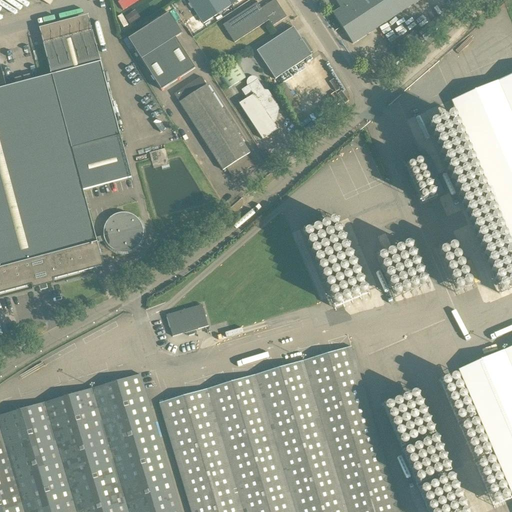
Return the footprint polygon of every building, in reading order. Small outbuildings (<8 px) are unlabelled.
[(117,0),(123,10),(141,0),(117,0)] [(203,24),(225,10),(228,15),(234,11),(231,6),(240,0),(189,0),(188,1),(203,24)] [(268,22),(272,27),(286,18),(274,0),(260,9),(257,4),(223,26),(234,44),(268,22)] [(337,0),(336,1),(341,9),(333,14),(353,45),(420,0),(337,0)] [(141,19),(135,11),(125,17),(130,26),(141,19)] [(175,38),(182,34),(169,13),(128,40),(161,91),(195,69),(175,38)] [(79,28),(81,23),(72,19),(69,26),(73,28),(74,25),(79,28)] [(257,52),(275,80),(312,56),(293,28),(257,52)] [(93,34),(43,47),(51,75),(6,88),(0,65),(0,293),(30,286),(31,289),(35,289),(33,285),(49,280),(50,284),(54,284),(53,280),(104,266),(102,257),(101,257),(97,243),(105,241),(105,242),(106,243),(107,245),(108,246),(109,247),(110,249),(112,249),(113,250),(115,251),(116,252),(117,252),(118,252),(120,253),(121,253),(123,253),(125,253),(126,253),(128,252),(129,252),(131,252),(132,251),(133,250),(134,250),(135,249),(136,248),(138,246),(140,244),(140,243),(141,242),(141,241),(142,239),(142,237),(143,237),(143,235),(143,233),(143,232),(143,231),(142,228),(142,227),(141,226),(141,225),(140,223),(139,222),(138,220),(137,219),(136,218),(134,216),(132,216),(131,215),(130,215),(128,214),(126,214),(125,213),(123,213),(121,214),(119,214),(118,214),(116,215),(114,216),(113,216),(111,217),(109,219),(108,221),(106,223),(106,224),(105,225),(105,226),(104,228),(104,230),(103,231),(103,232),(103,234),(103,235),(104,237),(96,239),(83,191),(131,178),(93,34)] [(237,62),(217,74),(227,90),(247,78),(237,62)] [(511,75),(451,101),(511,242),(511,347),(458,370),(511,495),(511,75)] [(250,154),(201,78),(174,95),(223,171),(226,169),(233,179),(253,166),(246,156),(250,154)] [(257,80),(249,86),(241,90),(247,99),(240,104),(262,140),(278,130),(273,124),(276,122),(279,108),(268,91),(263,90),(259,84),(257,80)] [(455,122),(455,121),(455,120),(455,118),(454,117),(453,116),(451,116),(450,116),(448,116),(447,118),(447,119),(446,120),(447,122),(448,123),(449,124),(450,125),(451,125),(453,124),(454,124),(455,122)] [(447,126),(447,125),(447,123),(447,122),(446,121),(445,120),(443,120),(442,120),(440,120),(439,121),(438,123),(438,124),(439,126),(439,127),(440,128),(442,128),(443,128),(445,128),(446,127),(447,126)] [(438,130),(439,128),(439,127),(438,126),(437,124),(436,123),(435,123),(433,123),(432,124),(431,125),(430,126),(430,128),(430,129),(431,130),(432,131),(433,132),(435,132),(436,132),(437,131),(438,130)] [(458,131),(459,129),(459,128),(459,127),(458,125),(456,124),(455,124),(453,124),(452,125),(451,126),(450,127),(450,129),(450,130),(451,131),(452,132),(454,133),(455,133),(456,133),(458,132),(458,131)] [(450,134),(451,133),(451,132),(450,130),(449,129),(448,128),(447,128),(445,128),(444,129),(443,130),(442,131),(442,133),(442,134),(443,135),(444,136),(445,137),(447,137),(448,136),(449,136),(450,134)] [(442,138),(442,137),(442,135),(442,134),(441,133),(440,132),(438,131),(437,131),(435,132),(434,133),(434,135),(433,136),(434,138),(434,139),(436,140),(437,140),(438,140),(440,140),(441,139),(442,138)] [(462,139),(463,138),(463,136),(462,135),(461,134),(460,133),(459,132),(457,133),(456,133),(455,134),(454,136),(454,137),(454,139),(455,140),(456,141),(457,141),(459,141),(460,141),(461,140),(462,139)] [(454,143),(454,142),(454,140),(454,139),(453,138),(452,137),(450,136),(449,136),(447,137),(446,138),(446,139),(445,141),(446,142),(447,144),(448,145),(449,145),(450,145),(452,145),(453,144),(454,143)] [(445,146),(446,145),(446,144),(446,142),(445,141),(443,140),(442,140),(440,140),(439,140),(438,142),(437,143),(437,144),(437,146),(438,147),(439,148),(440,149),(442,149),(443,148),(444,148),(445,146)] [(466,147),(466,146),(466,145),(466,143),(465,142),(464,141),(462,141),(461,141),(459,141),(458,143),(457,144),(457,145),(458,147),(458,148),(459,149),(461,150),(462,150),(464,149),(465,149),(466,147)] [(457,151),(458,150),(458,148),(458,147),(457,146),(455,145),(454,144),(452,145),(451,145),(450,146),(449,148),(449,149),(449,151),(450,152),(451,153),(453,153),(454,153),(455,153),(456,152),(457,151)] [(449,155),(449,153),(449,152),(449,151),(448,149),(447,148),(445,148),(444,148),(443,149),(441,150),(441,151),(441,153),(441,154),(442,155),(443,156),(444,157),(445,157),(447,157),(448,156),(449,155)] [(149,153),(152,166),(153,169),(169,165),(164,149),(149,153)] [(469,156),(470,155),(470,153),(469,152),(468,151),(467,150),(466,149),(464,149),(463,150),(462,151),(461,153),(461,154),(461,156),(462,157),(463,158),(464,158),(466,158),(467,158),(468,157),(469,156)] [(264,161),(270,157),(266,151),(260,155),(264,161)] [(461,160),(461,158),(461,157),(461,156),(460,154),(459,154),(457,153),(456,153),(454,154),(453,155),(453,156),(452,158),(453,159),(454,161),(455,161),(456,162),(457,162),(459,162),(460,161),(461,160)] [(428,157),(421,160),(437,197),(444,194),(428,157)] [(452,163),(453,162),(453,161),(453,159),(452,158),(450,157),(449,157),(447,157),(446,157),(445,158),(444,160),(444,161),(444,163),(445,164),(446,165),(448,166),(449,166),(450,165),(452,164),(452,163)] [(473,164),(473,163),(473,162),(473,160),(472,159),(471,158),(469,158),(468,158),(466,158),(465,159),(465,161),(464,162),(465,164),(465,165),(467,166),(468,166),(469,167),(471,166),(472,165),(473,164)] [(464,168),(465,167),(465,165),(465,164),(464,163),(462,162),(461,161),(459,162),(458,162),(457,163),(456,165),(456,166),(456,168),(457,169),(458,170),(460,170),(461,170),(462,170),(464,169),(464,168)] [(456,172),(457,170),(457,169),(456,168),(455,166),(454,165),(453,165),(451,165),(450,166),(448,167),(448,168),(448,170),(448,171),(449,172),(450,173),(451,174),(453,174),(454,174),(455,173),(456,172)] [(476,173),(477,172),(477,170),(477,169),(476,168),(474,167),(473,166),(471,166),(470,167),(469,168),(468,169),(468,171),(468,172),(469,174),(470,175),(472,175),(473,175),(474,175),(476,174),(476,173)] [(468,177),(469,175),(469,174),(468,173),(467,171),(466,170),(465,170),(463,170),(462,171),(461,172),(460,173),(460,175),(460,176),(461,177),(462,178),(463,179),(465,179),(466,179),(467,178),(468,177)] [(460,180),(460,179),(460,177),(460,176),(459,175),(458,174),(456,174),(455,174),(453,174),(452,175),(451,177),(451,178),(452,180),(452,181),(453,182),(455,182),(456,182),(458,182),(459,181),(460,180)] [(480,181),(480,180),(481,178),(480,177),(479,176),(478,175),(477,175),(475,175),(474,175),(472,176),(472,178),(472,179),(472,181),(473,182),(474,183),(475,183),(477,183),(478,183),(479,182),(480,181)] [(472,185),(472,184),(472,182),(472,181),(471,180),(470,179),(468,178),(467,178),(465,179),(464,180),(464,181),(463,183),(464,184),(464,186),(466,187),(467,187),(468,187),(470,187),(471,186),(472,185)] [(463,188),(464,187),(464,186),(463,184),(463,183),(461,182),(460,182),(458,182),(457,183),(456,184),(455,185),(455,187),(455,188),(456,189),(457,190),(458,191),(460,191),(461,190),(462,190),(463,188)] [(484,190),(484,189),(484,187),(484,186),(483,185),(482,184),(480,183),(479,183),(477,184),(476,185),(475,186),(475,188),(476,189),(476,191),(477,192),(479,192),(480,192),(482,192),(483,191),(484,190)] [(475,194),(476,192),(476,191),(476,190),(475,188),(473,187),(472,187),(470,187),(469,188),(468,189),(467,190),(467,192),(467,193),(468,194),(469,195),(470,196),(472,196),(473,196),(474,195),(475,194)] [(467,197),(467,196),(467,194),(467,193),(466,192),(465,191),(463,190),(462,191),(460,191),(459,192),(459,194),(458,195),(459,197),(460,198),(461,199),(462,199),(463,199),(465,199),(466,198),(467,197)] [(487,198),(488,197),(488,195),(487,194),(486,193),(485,192),(484,191),(482,192),(481,192),(480,193),(479,195),(479,196),(479,198),(480,199),(481,200),(482,200),(484,200),(485,200),(486,199),(487,198)] [(479,202),(479,201),(479,199),(479,198),(478,197),(477,196),(475,195),(474,195),(473,196),(471,197),(471,198),(471,200),(471,201),(472,203),(473,204),(474,204),(475,204),(477,204),(478,203),(479,202)] [(470,205),(471,204),(471,203),(471,201),(470,200),(468,199),(467,199),(465,199),(464,200),(463,201),(462,202),(462,203),(462,205),(463,206),(464,207),(466,208),(467,208),(468,207),(470,207),(470,205)] [(491,207),(491,206),(491,204),(491,203),(490,201),(489,201),(487,200),(486,200),(484,201),(483,202),(483,203),(482,205),(483,206),(484,208),(485,208),(486,209),(487,209),(489,209),(490,208),(491,207)] [(483,211),(483,209),(483,208),(483,206),(482,205),(481,204),(479,204),(478,204),(476,205),(475,206),(474,207),(474,209),(475,210),(475,211),(476,212),(478,213),(479,213),(481,212),(482,212),(483,211)] [(474,214),(475,213),(475,211),(474,210),(473,209),(472,208),(471,207),(469,208),(468,208),(467,209),(466,211),(466,212),(466,214),(467,215),(468,216),(469,216),(471,216),(472,216),(473,215),(474,214)] [(494,215),(495,214),(495,212),(495,211),(494,210),(492,209),(491,208),(489,209),(488,209),(487,210),(486,212),(486,213),(486,215),(487,216),(488,217),(490,217),(491,217),(492,217),(494,216),(494,215)] [(486,219),(487,218),(487,216),(486,215),(485,214),(484,213),(483,212),(481,212),(480,213),(479,214),(478,215),(478,217),(478,218),(479,220),(480,221),(481,221),(483,221),(484,221),(485,220),(486,219)] [(478,222),(478,221),(478,220),(478,218),(477,217),(476,216),(474,216),(473,216),(471,216),(470,218),(470,219),(469,220),(470,222),(470,223),(472,224),(473,225),(474,225),(476,224),(477,224),(478,222)] [(498,224),(499,222),(499,221),(498,219),(498,218),(496,217),(495,217),(493,217),(492,218),(491,219),(490,220),(490,222),(490,223),(491,224),(492,225),(493,226),(495,226),(496,225),(497,225),(498,224)] [(329,222),(329,224),(329,225),(330,226),(330,227),(332,228),(333,229),(334,228),(336,228),(337,227),(337,225),(337,224),(337,223),(336,221),(335,221),(334,220),(333,220),(331,221),(330,221),(329,222)] [(490,227),(491,226),(491,225),(490,223),(489,222),(488,221),(487,221),(485,221),(484,221),(483,222),(482,224),(482,225),(482,227),(483,228),(484,229),(485,230),(487,230),(488,229),(489,228),(490,227)] [(321,226),(321,227),(321,229),(321,230),(322,231),(323,232),(325,232),(326,232),(327,231),(328,230),(329,229),(329,227),(329,226),(328,225),(327,224),(325,224),(324,224),(323,224),(322,225),(321,226)] [(482,231),(482,230),(482,228),(482,227),(481,226),(480,225),(478,224),(477,224),(475,225),(474,226),(473,227),(473,229),(474,230),(474,232),(475,233),(477,233),(478,233),(480,233),(481,232),(482,231)] [(502,232),(502,231),(502,229),(502,228),(501,227),(500,226),(498,225),(497,225),(495,226),(494,227),(494,228),(494,230),(494,231),(495,233),(496,234),(497,234),(498,234),(500,234),(501,233),(502,232)] [(312,230),(312,231),(312,232),(312,234),(313,235),(315,235),(316,236),(317,235),(319,235),(320,234),(320,232),(320,231),(320,230),(319,229),(318,228),(317,227),(316,227),(314,228),(313,229),(312,230)] [(333,231),(333,232),(333,234),(333,235),(334,236),(335,237),(337,237),(338,237),(339,236),(340,235),(341,234),(341,232),(341,231),(340,230),(339,229),(338,229),(336,229),(335,229),(334,230),(333,231)] [(494,236),(494,234),(494,233),(494,232),(493,230),(492,229),(490,229),(489,229),(487,230),(486,231),(485,232),(485,234),(486,235),(486,236),(487,237),(489,238),(490,238),(492,238),(493,237),(494,236)] [(304,233),(304,234),(304,236),(304,237),(305,238),(306,239),(308,239),(309,239),(310,238),(311,237),(312,236),(312,235),(312,233),(311,232),(310,231),(309,231),(307,231),(306,231),(305,232),(304,233)] [(325,234),(324,236),(324,237),(325,238),(326,239),(327,240),(328,240),(330,240),(331,240),(332,239),(333,237),(333,236),(332,235),(332,233),(330,233),(329,232),(328,232),(327,233),(326,233),(325,234)] [(485,239),(486,238),(486,236),(485,235),(484,234),(483,233),(482,233),(480,233),(479,233),(478,234),(477,236),(477,237),(477,239),(478,240),(479,241),(480,241),(482,241),(483,241),(484,240),(485,239)] [(505,241),(506,239),(506,238),(506,237),(505,235),(503,234),(502,234),(500,234),(499,235),(498,236),(497,237),(497,239),(497,240),(498,241),(499,242),(501,243),(502,243),(503,243),(505,242),(505,241)] [(316,238),(316,239),(316,241),(316,242),(317,243),(318,244),(320,244),(321,244),(322,243),(323,242),(324,241),(324,240),(324,238),(323,237),(322,236),(321,236),(319,236),(318,236),(317,237),(316,238)] [(337,239),(336,241),(336,242),(337,243),(338,244),(339,245),(340,245),(342,245),(343,245),(344,244),(345,242),(345,241),(344,239),(344,238),(343,238),(341,237),(340,237),(339,237),(338,238),(337,239)] [(497,244),(498,243),(498,242),(497,240),(496,239),(495,238),(494,238),(492,238),(491,239),(490,240),(489,241),(489,243),(489,244),(490,245),(491,246),(492,247),(494,247),(495,246),(496,246),(497,244)] [(308,242),(307,243),(307,244),(308,246),(309,247),(310,247),(311,248),(313,247),(314,247),(315,246),(316,244),(316,243),(315,242),(315,241),(314,240),(312,239),(311,239),(310,240),(309,241),(308,242)] [(328,243),(328,244),(328,245),(328,247),(329,248),(331,249),(332,249),(333,249),(335,248),(336,247),(336,246),(336,244),(336,243),(335,242),(334,241),(333,241),(331,241),(330,241),(329,242),(328,243)] [(489,248),(489,247),(489,245),(489,244),(488,243),(487,242),(485,241),(484,241),(482,242),(481,243),(481,245),(480,246),(481,248),(481,249),(483,250),(484,250),(485,250),(487,250),(488,249),(489,248)] [(509,249),(510,248),(510,246),(509,245),(508,244),(507,243),(506,242),(504,242),(503,243),(501,244),(501,246),(501,247),(501,249),(502,250),(503,251),(504,251),(506,251),(507,251),(508,250),(509,249)] [(320,247),(319,248),(319,249),(320,250),(321,251),(322,252),(323,253),(325,252),(326,252),(327,251),(328,249),(328,248),(327,247),(327,245),(326,245),(324,244),(323,244),(322,245),(321,245),(320,247)] [(403,250),(404,251),(405,252),(407,253),(408,253),(410,252),(411,252),(412,250),(412,249),(412,247),(411,246),(410,245),(409,244),(408,244),(406,244),(405,245),(404,246),(403,247),(403,249),(403,250)] [(449,251),(449,252),(451,253),(452,253),(453,253),(455,253),(456,252),(457,251),(457,250),(457,248),(456,247),(455,246),(454,245),(453,245),(451,245),(450,246),(449,247),(448,248),(448,249),(449,251)] [(341,248),(340,249),(340,250),(341,252),(342,253),(343,254),(344,254),(346,254),(347,253),(348,252),(348,251),(349,249),(348,248),(347,247),(346,246),(345,246),(344,246),(342,246),(341,247),(341,248)] [(501,253),(501,251),(501,250),(501,249),(500,247),(499,247),(497,246),(496,246),(494,247),(493,248),(493,249),(492,251),(493,252),(493,254),(495,254),(496,255),(497,255),(499,255),(500,254),(501,253)] [(311,250),(311,251),(311,253),(312,254),(312,255),(314,256),(315,256),(316,256),(318,255),(319,254),(319,253),(319,251),(319,250),(318,249),(317,248),(316,248),(315,248),(313,248),(312,249),(311,250)] [(395,254),(395,255),(397,256),(398,257),(400,257),(401,256),(402,255),(403,254),(403,253),(403,251),(403,250),(402,249),(400,248),(399,248),(398,248),(396,249),(395,250),(394,251),(394,253),(395,254)] [(440,254),(441,256),(442,257),(443,257),(445,257),(446,257),(447,256),(448,255),(448,253),(448,252),(448,250),(447,249),(446,249),(444,248),(443,249),(441,249),(441,250),(440,252),(440,253),(440,254)] [(332,251),(332,253),(332,254),(332,255),(333,256),(334,257),(336,257),(337,257),(338,257),(339,255),(340,254),(340,253),(340,251),(339,250),(338,249),(337,249),(335,249),(334,249),(333,250),(332,251)] [(492,256),(493,255),(493,254),(492,252),(492,251),(490,250),(489,250),(487,250),(486,250),(485,251),(484,253),(484,254),(484,256),(485,257),(486,258),(487,258),(489,259),(490,258),(491,257),(492,256)] [(386,258),(387,259),(388,260),(390,260),(391,260),(392,260),(394,259),(394,258),(395,256),(395,255),(394,253),(393,252),(392,252),(390,251),(389,251),(388,252),(386,253),(386,255),(386,256),(386,258)] [(324,255),(323,256),(323,258),(324,259),(325,260),(326,261),(327,261),(329,261),(330,260),(331,259),(331,258),(331,256),(331,255),(330,254),(329,253),(328,253),(327,253),(325,253),(324,254),(324,255)] [(407,259),(408,260),(409,261),(411,262),(412,262),(413,261),(415,260),(415,259),(416,258),(416,256),(415,255),(414,254),(413,253),(411,253),(410,253),(409,253),(407,255),(407,256),(407,257),(407,259)] [(453,259),(453,260),(454,261),(456,262),(457,262),(459,261),(460,261),(461,259),(461,258),(461,257),(460,255),(459,254),(458,253),(457,253),(455,253),(454,254),(453,255),(452,256),(452,258),(453,259)] [(344,256),(344,258),(344,259),(344,260),(345,261),(346,262),(348,262),(349,262),(350,261),(351,260),(352,259),(352,258),(352,256),(351,255),(350,254),(348,254),(347,254),(346,254),(345,255),(344,256)] [(377,261),(378,262),(379,263),(381,264),(382,264),(384,263),(385,262),(386,261),(386,260),(386,258),(385,257),(384,256),(383,255),(382,255),(380,255),(379,256),(378,257),(377,258),(377,260),(377,261)] [(504,261),(505,260),(505,259),(505,257),(504,256),(502,255),(501,255),(499,255),(498,256),(497,257),(496,258),(496,259),(496,261),(497,262),(498,263),(500,264),(501,264),(502,263),(504,263),(504,261)] [(315,259),(315,260),(315,261),(315,262),(316,263),(317,264),(319,265),(320,264),(321,264),(322,263),(323,261),(323,260),(323,259),(322,257),(321,257),(320,256),(318,256),(317,257),(316,257),(315,259)] [(398,263),(399,264),(400,265),(402,265),(403,265),(405,265),(406,264),(407,263),(407,261),(407,260),(406,258),(405,257),(404,257),(403,256),(401,256),(400,257),(399,258),(398,260),(398,261),(398,263)] [(336,260),(335,261),(335,262),(336,264),(337,265),(338,265),(339,266),(341,266),(342,265),(343,264),(343,263),(344,261),(343,260),(342,259),(341,258),(340,257),(339,257),(337,258),(336,259),(336,260)] [(444,263),(445,264),(446,265),(447,266),(448,266),(450,265),(451,265),(452,263),(452,262),(452,261),(451,259),(450,258),(449,257),(448,257),(446,257),(445,258),(444,259),(444,260),(443,262),(444,263)] [(496,265),(496,264),(497,262),(496,261),(495,260),(494,259),(493,258),(491,258),(490,259),(488,260),(488,262),(488,263),(488,265),(489,266),(490,267),(491,267),(493,267),(494,267),(495,266),(496,265)] [(390,266),(391,267),(392,268),(393,269),(395,269),(396,268),(397,268),(398,266),(399,265),(398,263),(398,262),(397,261),(396,260),(394,260),(393,260),(391,261),(390,262),(390,263),(389,265),(390,266)] [(327,263),(327,265),(327,266),(327,267),(328,268),(329,269),(331,269),(332,269),(333,269),(334,268),(335,266),(335,265),(335,263),(334,262),(333,262),(331,261),(330,261),(329,262),(328,262),(327,263)] [(410,268),(411,269),(412,270),(414,270),(415,270),(417,270),(418,269),(419,268),(419,266),(419,265),(418,263),(417,262),(416,262),(415,261),(413,262),(412,262),(411,263),(410,265),(410,266),(410,268)] [(348,265),(347,266),(347,267),(348,269),(349,270),(350,270),(351,271),(353,271),(354,270),(355,269),(356,268),(356,266),(355,265),(355,264),(354,263),(352,262),(351,262),(350,263),(349,264),(348,265)] [(456,268),(457,269),(458,270),(460,271),(461,271),(462,270),(464,270),(464,268),(465,267),(465,266),(464,264),(463,263),(462,262),(460,262),(459,262),(458,263),(457,264),(456,265),(456,267),(456,268)] [(381,270),(382,271),(383,272),(385,272),(386,272),(387,272),(389,271),(389,270),(390,268),(390,267),(389,265),(388,264),(387,264),(385,263),(384,263),(383,264),(382,265),(381,267),(381,268),(381,270)] [(508,270),(508,268),(509,267),(508,266),(507,264),(506,263),(505,263),(503,263),(502,264),(500,265),(500,266),(500,268),(500,269),(501,270),(502,271),(503,272),(505,272),(506,272),(507,271),(508,270)] [(319,267),(318,268),(318,270),(319,271),(320,272),(321,273),(322,273),(324,273),(325,272),(326,271),(326,270),(327,268),(326,267),(325,266),(324,265),(323,265),(322,265),(320,265),(319,266),(319,267)] [(402,271),(403,272),(404,273),(405,274),(407,274),(408,273),(409,272),(410,271),(410,270),(410,268),(410,267),(409,266),(408,265),(406,265),(405,265),(403,266),(402,267),(401,268),(401,270),(402,271)] [(339,268),(339,270),(339,271),(339,272),(340,273),(342,274),(343,274),(344,274),(346,273),(347,272),(347,271),(347,270),(347,268),(346,267),(345,266),(344,266),(342,266),(341,266),(340,267),(339,268)] [(447,272),(448,273),(449,274),(451,274),(452,274),(453,274),(455,273),(455,272),(456,270),(456,269),(455,268),(454,267),(453,266),(451,266),(450,266),(449,267),(448,268),(447,269),(447,270),(447,272)] [(500,273),(500,272),(500,271),(500,269),(499,268),(498,267),(496,267),(495,267),(493,267),(492,268),(491,270),(491,271),(492,273),(492,274),(493,275),(495,275),(496,276),(497,275),(499,274),(500,273)] [(393,275),(394,276),(395,277),(397,277),(398,277),(400,277),(401,276),(402,275),(402,273),(402,272),(401,270),(400,269),(399,269),(398,268),(396,269),(395,269),(394,270),(393,272),(393,273),(393,275)] [(331,272),(330,273),(330,275),(331,276),(332,277),(333,278),(334,278),(336,278),(337,277),(338,276),(339,275),(339,273),(338,272),(338,271),(336,270),(335,270),(334,270),(333,270),(331,271),(331,272)] [(414,276),(415,277),(416,278),(417,279),(419,279),(420,278),(422,277),(422,276),(423,275),(423,273),(422,272),(421,271),(420,270),(418,270),(417,270),(415,271),(414,272),(414,273),(414,275),(414,276)] [(351,273),(351,274),(351,276),(351,277),(352,278),(354,279),(355,279),(356,279),(358,278),(359,277),(359,276),(359,275),(359,273),(358,272),(357,271),(356,271),(354,271),(353,271),(352,272),(351,273)] [(460,277),(461,278),(462,279),(463,279),(465,279),(466,279),(467,278),(468,277),(468,275),(468,274),(468,273),(467,271),(465,271),(464,271),(463,271),(461,271),(460,272),(460,274),(460,275),(460,277)] [(385,278),(385,279),(387,280),(388,281),(390,281),(391,280),(392,279),(393,278),(393,277),(393,275),(393,274),(392,273),(390,272),(389,272),(387,272),(386,273),(385,274),(384,275),(384,277),(385,278)] [(511,278),(511,277),(511,274),(511,273),(510,272),(508,272),(507,272),(505,272),(504,273),(504,275),(503,276),(504,278),(505,279),(506,280),(507,280),(508,280),(510,280),(511,279),(511,278)] [(322,275),(322,277),(322,278),(322,279),(323,280),(325,281),(326,281),(327,281),(329,281),(330,280),(330,278),(330,277),(330,275),(329,274),(328,274),(327,273),(326,273),(324,274),(323,274),(322,275)] [(405,280),(406,281),(407,282),(409,282),(410,282),(412,282),(413,281),(414,280),(414,278),(414,277),(413,275),(412,274),(411,273),(410,273),(408,273),(407,274),(406,275),(405,277),(405,278),(405,280)] [(343,277),(342,278),(343,279),(343,281),(344,282),(345,282),(346,283),(348,282),(349,282),(350,281),(351,279),(351,278),(350,277),(350,276),(349,275),(347,274),(346,274),(345,275),(344,276),(343,277)] [(451,280),(452,281),(453,282),(454,283),(456,283),(457,282),(458,282),(459,280),(459,279),(459,278),(459,276),(458,275),(457,275),(455,274),(454,275),(452,275),(451,276),(451,277),(451,279),(451,280)] [(503,282),(504,280),(504,279),(504,278),(503,276),(501,275),(500,275),(498,275),(497,276),(496,277),(495,278),(495,280),(495,281),(496,282),(497,283),(499,284),(500,284),(501,284),(503,283),(503,282)] [(397,283),(398,284),(399,285),(400,286),(402,286),(403,285),(405,284),(405,283),(406,282),(406,280),(405,279),(404,278),(403,277),(401,277),(400,277),(398,278),(397,279),(397,280),(397,282),(397,283)] [(334,280),(334,282),(334,283),(334,284),(335,285),(337,286),(338,286),(339,286),(341,285),(342,284),(342,283),(342,282),(342,280),(341,279),(340,278),(339,278),(337,278),(336,278),(335,279),(334,280)] [(418,285),(419,286),(420,287),(421,287),(423,287),(424,287),(425,286),(426,285),(426,283),(426,282),(426,281),(425,279),(424,279),(422,278),(421,279),(419,279),(418,280),(418,282),(417,283),(418,285)] [(355,282),(355,283),(355,284),(355,286),(356,287),(357,287),(359,288),(360,287),(361,287),(362,286),(363,284),(363,283),(363,282),(362,281),(361,280),(360,279),(358,279),(357,280),(356,281),(355,282)] [(464,285),(464,287),(465,287),(467,288),(468,288),(470,288),(471,287),(472,286),(472,284),(472,283),(471,281),(470,280),(469,280),(468,279),(466,280),(465,280),(464,281),(463,283),(463,284),(464,285)] [(388,287),(389,288),(390,289),(392,289),(393,289),(395,289),(396,288),(397,287),(397,285),(397,284),(396,282),(395,281),(394,280),(393,280),(391,280),(390,281),(389,282),(388,284),(388,285),(388,287)] [(326,284),(326,285),(326,286),(326,288),(327,289),(328,290),(330,290),(331,290),(332,289),(333,288),(334,287),(334,285),(334,284),(333,283),(332,282),(330,282),(329,281),(328,282),(327,283),(326,284)] [(409,288),(410,290),(411,290),(413,291),(414,291),(416,290),(417,290),(418,288),(418,287),(418,285),(417,284),(416,283),(415,282),(414,282),(412,282),(411,283),(410,284),(409,285),(409,287),(409,288)] [(347,285),(346,286),(346,288),(347,289),(348,290),(349,291),(350,291),(352,291),(353,290),(354,289),(354,288),(355,287),(354,285),(353,284),(352,283),(351,283),(350,283),(349,283),(347,284),(347,285)] [(455,289),(455,290),(457,291),(458,291),(459,291),(461,291),(462,290),(463,289),(463,288),(463,286),(462,285),(461,284),(460,283),(459,283),(457,283),(456,284),(455,285),(455,286),(454,287),(455,289)] [(507,290),(507,289),(508,287),(507,286),(506,285),(505,284),(504,283),(502,283),(501,284),(499,285),(499,287),(499,288),(499,290),(500,291),(501,292),(502,292),(504,292),(505,292),(506,291),(507,290)] [(401,292),(402,293),(403,294),(404,295),(406,295),(407,294),(408,293),(409,292),(410,290),(409,289),(409,288),(408,286),(407,286),(405,285),(404,286),(402,286),(401,287),(401,289),(400,290),(401,292)] [(338,289),(338,290),(338,291),(338,293),(339,294),(340,295),(342,295),(343,295),(344,294),(345,293),(346,292),(346,290),(346,289),(345,288),(344,287),(343,286),(341,286),(340,287),(339,288),(338,289)] [(359,290),(358,291),(358,292),(359,294),(360,295),(361,295),(362,296),(364,296),(365,295),(366,294),(367,293),(367,291),(366,290),(366,289),(364,288),(363,287),(362,287),(361,288),(359,289),(359,290)] [(392,295),(393,297),(394,297),(396,298),(397,298),(399,297),(400,297),(401,295),(401,294),(401,292),(400,291),(399,290),(398,289),(397,289),(395,289),(394,290),(393,291),(392,292),(392,294),(392,295)] [(330,292),(329,294),(329,295),(330,296),(331,297),(332,298),(333,298),(335,298),(336,297),(337,296),(338,295),(338,294),(337,292),(337,291),(335,290),(334,290),(333,290),(332,290),(331,291),(330,292)] [(350,293),(350,294),(350,296),(350,297),(351,298),(352,299),(354,299),(355,299),(357,298),(358,297),(358,296),(358,295),(358,293),(357,292),(356,291),(355,291),(353,291),(352,291),(351,292),(350,293)] [(342,297),(341,298),(341,299),(342,301),(343,302),(344,303),(345,303),(347,303),(348,302),(349,301),(350,300),(350,298),(349,297),(348,296),(347,295),(346,295),(345,295),(344,295),(342,296),(342,297)] [(333,300),(333,302),(333,303),(333,304),(334,305),(336,306),(337,306),(338,306),(340,306),(341,304),(341,303),(341,302),(341,300),(340,299),(339,298),(338,298),(336,298),(335,298),(334,299),(333,300)] [(167,319),(172,338),(187,333),(188,337),(195,335),(193,332),(208,327),(203,308),(204,308),(203,308),(202,305),(200,306),(199,306),(184,311),(184,310),(183,310),(184,311),(169,315),(168,315),(166,316),(167,318),(166,319),(167,319)] [(190,511),(399,511),(351,347),(159,404),(190,511)] [(0,511),(179,511),(140,375),(0,416),(0,511)] [(452,384),(453,384),(455,384),(456,384),(457,383),(458,382),(458,381),(458,379),(458,378),(457,377),(455,376),(454,376),(453,376),(451,377),(451,378),(450,379),(450,381),(450,382),(451,383),(452,384)] [(444,388),(445,388),(446,388),(447,388),(449,387),(450,386),(450,384),(450,383),(449,382),(448,381),(447,380),(446,380),(444,380),(443,381),(442,382),(442,383),(442,384),(442,386),(443,387),(444,388)] [(456,392),(457,393),(458,393),(459,392),(461,392),(461,390),(462,389),(462,388),(461,386),(460,385),(459,384),(458,384),(456,385),(455,385),(454,386),(454,388),(453,389),(454,390),(455,391),(456,392)] [(447,396),(448,396),(450,396),(451,396),(452,395),(453,394),(454,393),(453,391),(453,390),(452,389),(451,388),(449,388),(448,388),(447,389),(446,390),(445,391),(445,393),(445,394),(446,395),(447,396)] [(411,394),(410,395),(410,397),(410,398),(411,400),(412,401),(413,401),(414,402),(416,401),(417,401),(418,400),(419,398),(419,397),(419,396),(418,394),(417,393),(415,393),(414,393),(412,393),(411,394)] [(459,401),(460,401),(462,401),(463,401),(464,400),(465,399),(466,398),(466,396),(465,395),(464,394),(463,393),(461,393),(460,393),(459,394),(458,395),(457,396),(457,397),(457,399),(458,400),(459,401)] [(403,398),(402,399),(401,401),(402,402),(402,403),(403,404),(405,405),(406,405),(407,405),(409,404),(410,403),(410,402),(410,401),(410,399),(409,398),(408,397),(407,397),(405,396),(404,397),(403,398)] [(451,404),(452,405),(453,405),(455,405),(456,404),(457,403),(457,401),(457,400),(456,398),(455,397),(454,397),(453,397),(451,397),(450,398),(449,399),(449,400),(449,401),(449,402),(450,404),(451,404)] [(394,401),(393,403),(393,404),(393,406),(394,407),(395,408),(396,409),(397,409),(399,409),(400,408),(401,407),(402,406),(402,404),(402,403),(401,402),(400,401),(398,400),(397,400),(395,401),(394,401)] [(415,403),(414,404),(413,405),(414,407),(414,408),(415,409),(416,410),(418,410),(419,410),(421,409),(422,408),(422,407),(422,406),(422,404),(421,403),(420,402),(419,401),(417,401),(416,402),(415,403)] [(463,409),(464,410),(465,410),(467,409),(468,408),(469,407),(469,406),(469,404),(468,403),(467,402),(466,401),(465,401),(463,401),(462,402),(461,403),(461,404),(461,406),(461,407),(462,408),(463,409)] [(385,405),(384,406),(384,408),(384,409),(385,410),(386,411),(387,412),(388,412),(390,412),(391,411),(392,410),(393,409),(393,408),(393,406),(392,405),(391,404),(389,403),(388,403),(386,404),(385,405)] [(406,406),(405,408),(405,409),(405,411),(406,412),(407,413),(408,414),(409,414),(411,414),(412,413),(413,412),(414,411),(414,409),(414,408),(413,407),(412,406),(410,405),(409,405),(407,406),(406,406)] [(454,413),(456,413),(457,413),(458,413),(459,412),(460,411),(461,410),(461,408),(460,407),(459,406),(458,405),(456,405),(455,405),(454,406),(453,407),(452,408),(452,409),(453,411),(453,412),(454,413)] [(398,410),(397,411),(397,413),(397,414),(397,416),(398,417),(400,417),(401,417),(402,417),(404,417),(405,416),(405,414),(405,413),(405,412),(404,410),(403,409),(402,409),(400,409),(399,409),(398,410)] [(466,417),(468,418),(469,418),(470,417),(471,417),(472,416),(473,414),(473,413),(472,411),(471,410),(470,410),(468,409),(467,410),(466,410),(465,411),(464,413),(464,414),(465,415),(465,416),(466,417)] [(418,411),(417,413),(417,414),(417,415),(418,417),(419,418),(420,418),(421,419),(423,418),(424,418),(425,417),(426,415),(426,414),(426,413),(425,411),(424,410),(422,410),(421,410),(419,410),(418,411)] [(389,413),(388,415),(388,416),(388,418),(388,419),(389,420),(391,421),(392,421),(393,421),(395,420),(396,419),(396,418),(396,416),(396,415),(395,414),(394,413),(393,412),(391,412),(390,413),(389,413)] [(458,421),(459,421),(461,422),(462,421),(463,420),(464,419),(464,418),(464,416),(464,415),(463,414),(461,413),(460,413),(458,413),(457,414),(456,415),(456,416),(456,418),(456,419),(457,420),(458,421)] [(410,415),(409,416),(409,418),(409,419),(409,420),(410,421),(412,422),(413,422),(414,422),(416,421),(417,420),(417,419),(418,418),(417,416),(416,415),(415,414),(414,414),(412,414),(411,414),(410,415)] [(401,419),(400,420),(400,421),(400,423),(401,424),(402,425),(403,426),(405,426),(406,426),(407,425),(408,424),(409,423),(409,421),(409,420),(408,419),(407,418),(405,417),(404,417),(402,418),(401,419)] [(422,420),(421,421),(421,423),(421,424),(421,425),(422,426),(424,427),(425,427),(426,427),(428,426),(429,425),(429,424),(429,423),(429,421),(428,420),(427,419),(426,418),(424,418),(423,419),(422,420)] [(392,422),(391,423),(391,425),(391,426),(392,427),(393,428),(394,429),(396,429),(397,429),(398,428),(399,427),(400,426),(400,425),(400,423),(399,422),(398,421),(396,421),(395,421),(393,421),(392,422)] [(413,424),(412,425),(412,426),(412,428),(413,429),(414,430),(415,431),(417,431),(418,431),(419,430),(420,429),(421,428),(421,426),(421,425),(420,424),(419,423),(417,422),(416,422),(414,423),(413,424)] [(472,429),(473,430),(474,430),(476,430),(477,429),(478,428),(478,426),(478,425),(477,423),(476,422),(475,422),(474,422),(472,422),(471,423),(470,424),(470,425),(470,426),(470,427),(471,429),(472,429)] [(463,433),(464,434),(466,434),(467,433),(468,433),(469,431),(470,430),(469,429),(469,427),(468,426),(467,426),(465,425),(464,426),(463,426),(462,427),(461,429),(461,430),(461,431),(462,432),(463,433)] [(405,427),(404,428),(404,430),(404,431),(404,433),(405,434),(407,434),(408,434),(410,434),(411,434),(412,433),(412,431),(413,430),(412,429),(412,427),(410,426),(409,426),(407,426),(406,426),(405,427)] [(426,428),(425,430),(425,431),(425,433),(425,434),(426,435),(428,435),(429,436),(430,435),(432,435),(433,434),(433,432),(434,431),(433,430),(433,428),(431,427),(430,427),(428,427),(427,427),(426,428)] [(396,430),(395,432),(395,433),(395,435),(395,436),(396,437),(398,438),(399,438),(400,438),(402,437),(403,436),(403,435),(404,433),(403,432),(403,431),(401,430),(400,429),(398,429),(397,430),(396,430)] [(475,438),(476,438),(478,438),(479,438),(480,437),(481,436),(481,435),(481,433),(481,432),(480,431),(479,430),(477,430),(476,430),(475,431),(474,432),(473,433),(473,434),(473,436),(474,437),(475,438)] [(417,432),(417,433),(416,435),(416,436),(417,437),(418,438),(419,439),(421,439),(422,439),(423,438),(424,437),(425,436),(425,435),(425,433),(424,432),(423,431),(422,431),(420,431),(419,431),(417,432)] [(409,436),(408,437),(408,438),(408,440),(409,441),(410,442),(411,443),(412,443),(414,443),(415,442),(416,441),(416,440),(417,438),(416,437),(416,436),(414,435),(413,434),(412,434),(410,435),(409,436)] [(467,441),(468,442),(469,442),(471,442),(472,441),(473,440),(473,438),(473,437),(472,436),(471,434),(470,434),(469,434),(467,434),(466,435),(465,436),(465,437),(465,438),(465,439),(466,441),(467,441)] [(400,439),(399,440),(399,442),(399,443),(400,444),(401,445),(402,446),(403,446),(405,446),(406,445),(407,444),(407,443),(408,442),(407,440),(407,439),(405,438),(404,438),(403,438),(401,438),(400,439)] [(479,446),(480,447),(481,447),(483,447),(484,446),(485,445),(485,443),(485,442),(485,440),(484,439),(482,439),(481,438),(479,439),(478,439),(477,440),(477,442),(477,443),(477,444),(478,445),(479,446)] [(431,440),(430,441),(430,443),(430,444),(431,446),(432,447),(433,447),(434,448),(436,447),(437,447),(438,446),(438,444),(439,443),(438,442),(438,440),(437,439),(435,439),(434,439),(432,439),(431,440)] [(423,444),(422,445),(421,447),(422,448),(422,449),(423,450),(424,451),(426,451),(427,451),(428,450),(429,449),(430,448),(430,447),(430,445),(429,444),(428,443),(427,443),(425,442),(424,443),(423,444)] [(470,450),(472,451),(473,451),(474,450),(475,450),(476,448),(477,447),(477,445),(476,444),(475,443),(474,442),(472,442),(471,443),(470,443),(469,444),(468,445),(468,447),(469,448),(469,449),(470,450)] [(414,447),(413,449),(413,450),(413,452),(414,453),(415,454),(416,455),(417,455),(419,455),(420,454),(421,453),(422,452),(422,450),(422,449),(421,448),(420,447),(418,446),(417,446),(415,447),(414,447)] [(434,449),(434,450),(433,451),(434,453),(434,454),(435,455),(436,456),(438,456),(439,456),(440,455),(441,454),(442,453),(442,452),(442,450),(441,449),(440,448),(439,447),(437,447),(436,448),(434,449)] [(482,455),(484,455),(485,455),(486,455),(487,454),(488,453),(489,452),(489,450),(488,449),(487,448),(486,447),(484,447),(483,447),(482,448),(481,449),(480,450),(480,451),(481,453),(481,454),(482,455)] [(405,451),(404,452),(404,454),(404,455),(405,456),(406,457),(407,458),(408,458),(410,458),(411,457),(412,456),(413,455),(413,454),(413,452),(412,451),(411,450),(409,449),(408,449),(406,450),(405,451)] [(426,452),(425,454),(425,455),(425,457),(426,458),(427,459),(428,460),(429,460),(431,460),(432,459),(433,458),(434,457),(434,455),(434,454),(433,453),(432,452),(430,451),(429,451),(427,451),(426,452)] [(474,458),(475,459),(476,459),(478,459),(479,458),(480,457),(480,455),(480,454),(480,452),(479,451),(477,451),(476,451),(474,451),(473,452),(472,453),(472,454),(472,455),(472,456),(473,458),(474,458)] [(418,456),(417,457),(416,459),(417,460),(417,462),(418,463),(419,463),(421,463),(422,463),(424,463),(425,462),(425,460),(425,459),(425,457),(424,456),(423,455),(422,455),(420,455),(419,455),(418,456)] [(438,457),(437,458),(437,460),(437,461),(438,462),(439,463),(440,464),(441,464),(443,464),(444,463),(445,462),(446,461),(446,460),(446,458),(445,457),(444,456),(442,456),(441,456),(439,456),(438,457)] [(409,459),(408,461),(407,462),(408,464),(408,465),(409,466),(410,467),(412,467),(413,467),(415,466),(416,465),(416,464),(416,462),(416,461),(415,460),(414,459),(413,458),(411,458),(410,458),(409,459)] [(430,461),(429,462),(429,463),(429,465),(429,466),(430,467),(432,468),(433,468),(434,468),(436,467),(437,466),(437,465),(437,463),(437,462),(436,461),(435,460),(434,459),(432,459),(431,460),(430,461)] [(488,467),(489,468),(490,468),(492,467),(493,467),(494,465),(494,464),(494,463),(493,461),(492,460),(491,459),(490,459),(488,460),(487,460),(486,461),(486,463),(486,464),(486,465),(487,466),(488,467)] [(421,464),(421,465),(420,467),(420,468),(421,470),(422,471),(423,471),(425,471),(426,471),(427,471),(428,470),(429,468),(429,467),(429,465),(428,464),(427,463),(426,463),(424,463),(423,463),(421,464)] [(479,471),(481,471),(482,471),(483,471),(484,470),(485,469),(486,468),(486,466),(485,465),(484,464),(483,463),(481,463),(480,463),(479,464),(478,465),(477,466),(477,468),(478,469),(478,470),(479,471)] [(442,465),(441,467),(441,468),(441,470),(441,471),(442,472),(444,472),(445,473),(446,472),(448,472),(449,471),(449,470),(450,468),(449,467),(449,465),(447,464),(446,464),(444,464),(443,464),(442,465)] [(412,467),(412,469),(411,470),(411,472),(412,473),(413,474),(414,475),(416,475),(417,475),(418,474),(419,473),(420,472),(420,470),(420,469),(419,468),(418,467),(416,466),(415,466),(414,466),(412,467)] [(433,469),(433,470),(432,472),(432,473),(433,475),(434,476),(435,476),(437,476),(438,476),(439,476),(440,475),(441,473),(441,472),(441,470),(440,469),(439,468),(438,468),(436,468),(435,468),(433,469)] [(491,475),(492,476),(494,476),(495,476),(496,475),(497,474),(498,472),(497,471),(497,470),(496,468),(495,468),(493,468),(492,468),(491,469),(490,470),(489,471),(489,472),(489,473),(490,475),(491,475)] [(425,473),(424,474),(424,475),(424,477),(425,478),(426,479),(427,480),(428,480),(430,480),(431,479),(432,478),(432,477),(433,475),(432,474),(432,473),(430,472),(429,471),(428,471),(426,472),(425,473)] [(483,479),(484,480),(485,480),(487,479),(488,479),(489,477),(489,476),(489,475),(489,473),(488,472),(486,472),(485,471),(483,472),(482,472),(481,473),(481,475),(481,476),(481,477),(482,478),(483,479)] [(416,476),(415,477),(415,479),(415,480),(416,482),(417,483),(418,483),(419,483),(421,483),(422,483),(423,481),(423,480),(424,479),(423,477),(423,476),(421,475),(420,475),(419,475),(417,475),(416,476)] [(447,477),(446,479),(446,480),(446,482),(447,483),(448,484),(449,484),(450,485),(452,485),(453,484),(454,483),(455,482),(455,480),(454,479),(454,477),(453,476),(451,476),(450,476),(448,476),(447,477)] [(495,484),(496,485),(497,485),(499,484),(500,483),(501,482),(501,481),(501,479),(501,478),(500,477),(498,476),(497,476),(495,477),(494,477),(493,478),(493,479),(493,481),(493,482),(494,483),(495,484)] [(439,481),(438,482),(437,484),(438,485),(438,487),(439,488),(440,488),(442,488),(443,488),(445,488),(446,487),(446,485),(446,484),(446,483),(445,481),(444,480),(443,480),(441,480),(440,480),(439,481)] [(486,488),(488,488),(489,488),(490,488),(492,487),(492,486),(493,485),(493,483),(492,482),(491,481),(490,480),(488,480),(487,480),(486,481),(485,482),(484,483),(484,485),(485,486),(485,487),(486,488)] [(430,485),(429,486),(429,487),(429,489),(430,490),(431,491),(432,492),(433,492),(435,492),(436,491),(437,490),(438,489),(438,487),(438,486),(437,485),(436,484),(434,483),(433,483),(431,484),(430,485)] [(451,486),(450,487),(449,489),(450,490),(450,491),(451,492),(452,493),(454,493),(455,493),(456,492),(457,491),(458,490),(458,489),(458,487),(457,486),(456,485),(455,485),(453,484),(452,485),(451,486)] [(498,492),(500,493),(501,493),(502,493),(503,492),(504,491),(505,489),(505,488),(504,486),(503,485),(502,485),(500,485),(499,485),(498,486),(497,487),(496,488),(496,489),(497,490),(497,492),(498,492)] [(421,488),(420,489),(420,491),(420,492),(421,494),(422,495),(423,495),(424,495),(426,495),(427,495),(428,494),(429,492),(429,491),(429,490),(428,488),(427,487),(425,487),(424,487),(422,487),(421,488)] [(442,490),(441,491),(441,492),(441,494),(442,495),(443,496),(444,497),(445,497),(447,497),(448,496),(449,495),(450,494),(450,492),(450,491),(449,490),(448,489),(446,488),(445,488),(443,489),(442,490)] [(490,496),(491,497),(493,497),(494,496),(495,496),(496,494),(496,493),(496,492),(496,490),(495,489),(493,488),(492,488),(491,489),(489,489),(489,490),(488,492),(488,493),(488,494),(489,495),(490,496)] [(434,493),(433,494),(432,496),(433,497),(433,499),(434,500),(436,500),(437,501),(438,500),(440,500),(441,499),(441,497),(441,496),(441,495),(440,493),(439,492),(438,492),(436,492),(435,492),(434,493)] [(454,494),(453,496),(453,497),(453,499),(454,500),(455,501),(456,502),(457,502),(459,502),(460,501),(461,500),(462,499),(462,497),(462,496),(461,494),(460,494),(458,493),(457,493),(455,493),(454,494)] [(502,501),(503,501),(505,501),(506,501),(507,500),(508,499),(508,497),(508,496),(508,495),(507,494),(505,493),(504,493),(503,493),(501,494),(501,495),(500,496),(500,497),(500,499),(501,500),(502,501)] [(425,497),(424,498),(423,499),(424,501),(424,502),(425,503),(427,504),(428,504),(429,504),(431,503),(432,502),(432,501),(432,499),(432,498),(431,497),(430,496),(429,495),(427,495),(426,496),(425,497)] [(494,504),(495,505),(496,505),(497,505),(499,504),(500,503),(500,501),(500,500),(499,498),(498,497),(497,497),(496,496),(494,497),(493,497),(492,499),(492,500),(492,501),(492,502),(493,503),(494,504)] [(446,498),(445,499),(445,501),(445,502),(445,504),(446,505),(448,505),(449,505),(450,505),(452,505),(453,504),(453,502),(453,501),(453,500),(452,498),(451,497),(450,497),(448,497),(447,497),(446,498)] [(437,502),(436,503),(436,504),(436,506),(437,507),(438,508),(439,509),(441,509),(442,509),(443,508),(444,507),(445,506),(445,505),(445,503),(444,502),(443,501),(441,500),(440,500),(438,501),(437,502)] [(458,503),(457,504),(457,506),(457,507),(457,508),(458,509),(460,510),(461,510),(462,510),(464,509),(465,508),(465,507),(465,506),(465,504),(464,503),(463,502),(462,502),(460,501),(459,502),(458,503)]
